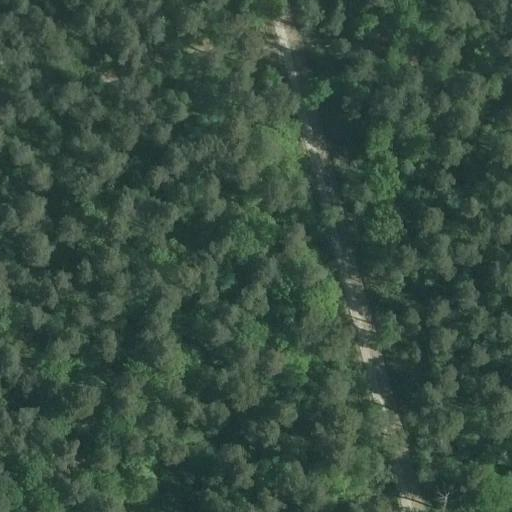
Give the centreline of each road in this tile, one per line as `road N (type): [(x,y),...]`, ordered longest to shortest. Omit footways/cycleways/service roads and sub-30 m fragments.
road 1 (track): [(415,511),(278,0)]
road 2 (track): [(0,115),(281,36),(511,48)]
